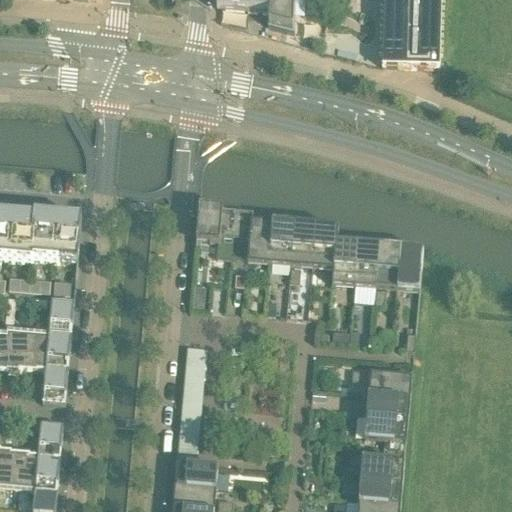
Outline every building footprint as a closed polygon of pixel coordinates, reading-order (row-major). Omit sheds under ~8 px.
[(217,0),(217,14),(269,19),(268,31),(294,38),(295,0),(217,0)] [(442,0),(384,0),(382,71),(440,73),(442,0)] [(220,240),(235,241),(237,215),(200,211),(196,251),(197,251),(198,245),(209,246),(209,247),(220,248),(220,240)] [(0,264),(10,265),(14,214),(10,214),(9,220),(0,218),(0,264)] [(33,266),(33,264),(37,219),(35,219),(35,220),(35,222),(18,221),(18,215),(14,214),(10,265),(33,267),(34,266),(33,266)] [(33,264),(55,266),(59,216),(55,215),(54,221),(37,219),(33,264)] [(247,266),(270,268),(274,227),(253,225),(253,216),(237,215),(235,241),(249,243),(247,266)] [(59,216),(55,266),(78,268),(82,223),(63,222),(63,216),(59,216)] [(270,268),(292,270),(296,229),(274,227),(270,268)] [(292,270),(313,272),(317,231),(296,229),(292,270)] [(313,272),(333,274),(336,248),(337,248),(339,233),(317,231),(313,272)] [(332,289),(355,291),(359,250),(337,248),(336,248),(333,274),(332,289)] [(355,291),(377,293),(380,251),(359,250),(355,291)] [(377,293),(398,295),(402,253),(380,251),(377,293)] [(402,253),(398,295),(420,297),(423,255),(402,253)] [(289,288),(299,289),(301,275),(291,274),(289,288)] [(9,295),(29,297),(30,285),(10,283),(9,295)] [(30,285),(29,297),(49,299),(50,286),(30,285)] [(54,299),(74,301),(75,288),(55,287),(54,299)] [(8,303),(7,317),(14,318),(15,304),(8,303)] [(32,303),(32,304),(31,311),(46,312),(47,305),(32,303)] [(52,305),(49,340),(71,342),(75,307),(52,305)] [(14,318),(7,317),(5,331),(13,331),(14,318)] [(19,375),(25,376),(28,340),(8,338),(7,342),(4,376),(8,377),(8,375),(19,376),(19,375)] [(406,355),(414,356),(416,340),(408,339),(406,355)] [(28,340),(25,376),(38,377),(38,375),(46,376),(43,408),(65,410),(68,376),(46,374),(49,341),(28,340)] [(49,340),(49,341),(46,374),(68,376),(71,342),(49,340)] [(187,350),(184,452),(202,453),(205,351),(187,350)] [(352,386),(366,387),(367,377),(353,376),(352,386)] [(371,377),(369,399),(410,403),(412,381),(371,377)] [(369,399),(367,421),(408,425),(410,403),(369,399)] [(388,446),(387,455),(405,457),(408,425),(367,421),(365,444),(388,446)] [(38,463),(60,465),(64,431),(41,429),(38,461),(38,463)] [(0,492),(14,494),(17,458),(12,457),(12,456),(1,455),(1,454),(0,453),(0,492)] [(363,463),(361,485),(402,489),(405,457),(387,455),(386,465),(363,463)] [(14,494),(35,495),(38,463),(38,461),(30,460),(30,459),(17,458),(14,494)] [(35,495),(35,497),(57,500),(60,465),(38,463),(35,495)] [(177,468),(175,491),(216,494),(218,472),(177,468)] [(343,484),(342,495),(356,496),(357,485),(343,484)] [(361,485),(359,507),(401,511),(402,489),(361,485)] [(175,491),(172,511),(214,511),(216,494),(175,491)] [(35,497),(33,511),(56,511),(57,500),(35,497)]
